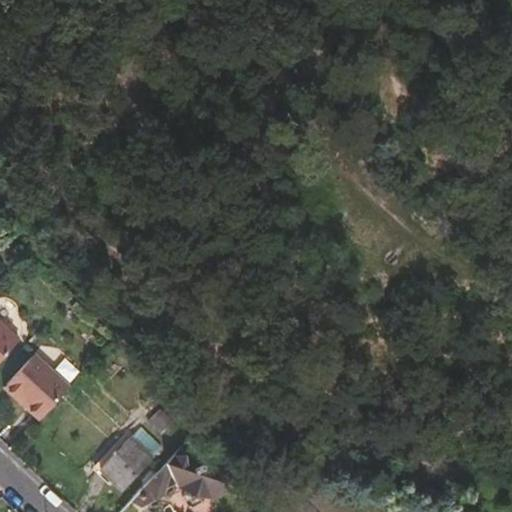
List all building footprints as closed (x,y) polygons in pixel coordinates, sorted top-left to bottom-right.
[(0,320),(0,359),(19,339),(0,320)] [(34,354),(4,388),(39,420),(69,387),(34,354)] [(162,434),(173,422),(160,410),(149,421),(162,434)] [(131,439),(151,459),(162,448),(141,428),(131,439)] [(130,438),(101,468),(123,489),(152,459),(151,459),(131,439),(130,438)] [(186,444),(120,511),(151,511),(149,509),(166,498),(167,494),(177,488),(179,490),(182,489),(187,490),(201,483),(208,497),(213,498),(214,500),(227,493),(235,495),(232,490),(254,479),(263,474),(249,469),(242,458),(234,462),(206,447),(198,456),(186,444)] [(187,490),(184,499),(191,496),(195,502),(201,500),(205,505),(208,497),(201,483),(187,490)] [(319,511),(306,498),(292,511),(319,511)]
